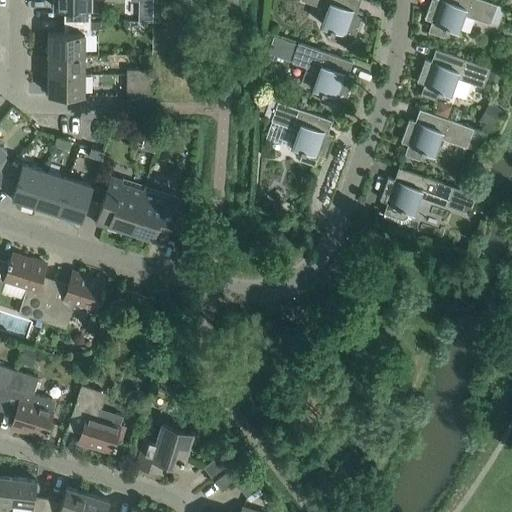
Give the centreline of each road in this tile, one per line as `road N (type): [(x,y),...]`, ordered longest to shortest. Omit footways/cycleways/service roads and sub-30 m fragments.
road 1 (residential): [(397,0),(392,56),(333,226),(317,258),(295,275),(243,287),(211,284),(0,220)]
road 2 (residential): [(0,441),(175,497),(188,511)]
road 3 (residential): [(8,90),(25,104),(144,103)]
